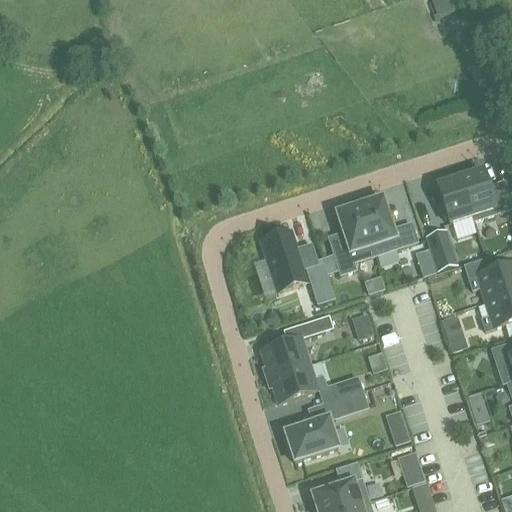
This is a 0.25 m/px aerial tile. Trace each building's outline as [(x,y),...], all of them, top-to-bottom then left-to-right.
[(471,8),(467,0),(430,0),(439,21),(471,8)] [(459,182),(473,225),(496,218),(482,174),(459,182)] [(472,226),(473,225),(459,182),(436,189),(449,228),(471,221),(472,226)] [(359,210),(375,260),(417,246),(411,227),(392,233),(391,232),(391,231),(382,202),(359,210)] [(352,267),(375,260),(359,210),(336,217),(342,236),(345,247),(345,246),(352,267)] [(445,235),(426,241),(437,275),(456,269),(445,235)] [(290,236),(261,246),(277,296),(307,287),(302,274),(318,269),(311,247),(295,252),(290,236)] [(480,292),(485,306),(511,297),(511,268),(493,274),(489,261),(464,270),(472,295),(480,292)] [(511,326),(511,297),(485,306),(490,321),(481,323),(485,335),(511,326)] [(302,328),(306,341),(333,332),(329,320),(302,328)] [(443,325),(448,340),(461,336),(456,321),(443,325)] [(372,338),(370,331),(356,335),(359,343),(372,338)] [(309,369),(300,343),(261,355),(269,382),(309,369)] [(511,385),(506,387),(511,385),(511,346),(491,353),(496,367),(509,363),(511,373),(511,385)] [(309,369),(269,382),(278,408),(326,392),(322,381),(314,383),(309,369)] [(337,404),(363,396),(359,381),(332,390),(337,404)] [(330,406),(335,421),(368,410),(363,396),(337,404),(330,406)] [(328,423),(285,437),(294,467),(338,452),(328,423)] [(414,458),(399,463),(407,490),(423,485),(414,458)] [(341,489),(331,492),(312,499),(316,511),(348,511),(369,505),(362,482),(341,489)]
